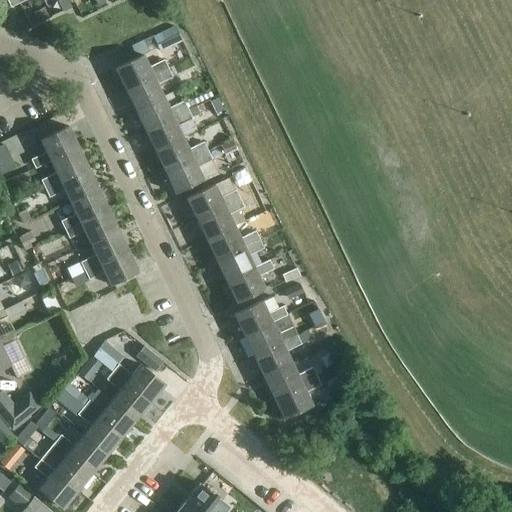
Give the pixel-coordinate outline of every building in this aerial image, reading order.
[(19,4),(16,0),(6,0),(10,8),(19,4)] [(43,8),(32,13),(37,24),(47,20),(43,8)] [(152,37),(157,48),(159,52),(182,41),(174,26),(152,37)] [(157,48),(152,37),(151,36),(130,46),(136,58),(142,55),(157,48)] [(142,55),(136,58),(114,69),(124,90),(167,69),(163,61),(148,68),(142,55)] [(167,69),(124,90),(134,111),(162,97),(156,85),(171,78),(167,69)] [(162,97),(134,111),(144,131),(187,110),(183,102),(168,109),(162,97)] [(215,113),(223,109),(217,97),(209,101),(215,113)] [(191,119),(187,110),(144,131),(154,152),(182,138),(176,126),(191,119)] [(196,139),(215,135),(213,124),(194,128),(196,139)] [(30,160),(33,166),(34,169),(49,162),(78,148),(68,127),(39,140),(45,153),(30,160)] [(182,138),(154,152),(164,172),(207,151),(203,143),(188,150),(182,138)] [(237,149),(232,139),(221,144),(226,154),(237,149)] [(0,175),(0,176),(15,168),(4,144),(0,146),(0,175)] [(78,148),(49,162),(55,173),(40,181),(44,189),(88,168),(78,148)] [(207,151),(164,172),(174,193),(202,179),(196,167),(211,160),(207,151)] [(97,189),(88,168),(44,189),(48,198),(63,191),(69,203),(97,189)] [(195,220),(239,199),(235,190),(220,197),(214,185),(185,199),(195,220)] [(97,189),(69,203),(75,214),(60,222),(64,230),(107,209),(97,189)] [(239,199),(195,220),(205,240),(234,226),(228,215),(243,207),(239,199)] [(25,209),(17,213),(23,225),(30,221),(25,209)] [(107,209),(64,230),(68,239),(83,232),(89,244),(117,230),(107,209)] [(234,226),(205,240),(215,261),(258,240),(254,231),(239,238),(234,226)] [(117,230),(89,244),(95,256),(80,263),(84,271),(127,250),(117,230)] [(258,240),(215,261),(225,281),(253,268),(248,256),(263,248),(258,240)] [(127,250),(84,271),(88,280),(103,273),(109,285),(137,271),(127,250)] [(268,260),(253,268),(225,281),(235,302),(264,289),(258,276),(273,269),(268,260)] [(58,268),(43,277),(50,287),(64,277),(58,268)] [(18,289),(29,284),(24,272),(12,277),(18,289)] [(298,284),(283,291),(287,300),(302,294),(298,284)] [(271,296),(261,301),(233,315),(243,336),(271,322),(286,315),(282,306),(277,309),(271,296)] [(314,327),(324,322),(319,311),(309,316),(314,327)] [(277,334),(271,322),(243,336),(252,356),(304,332),(307,330),(303,322),(277,334)] [(13,331),(0,336),(0,369),(9,365),(0,347),(17,339),(13,331)] [(304,332),(252,356),(262,377),(291,363),(285,351),(300,344),(308,340),(304,332)] [(154,370),(162,361),(143,346),(135,355),(154,370)] [(66,358),(68,363),(77,358),(72,349),(67,351),(66,358)] [(92,356),(91,356),(77,374),(87,382),(101,364),(92,356)] [(363,377),(354,359),(335,368),(343,386),(363,377)] [(297,375),(291,363),(262,377),(272,397),(316,377),(311,368),(297,375)] [(149,403),(164,384),(139,364),(131,375),(118,365),(112,372),(149,403)] [(149,403),(112,372),(106,379),(118,390),(110,400),(134,420),(149,403)] [(320,385),(316,377),(272,397),(282,419),(311,405),(305,392),(320,385)] [(12,404),(0,390),(0,389),(0,418),(10,430),(11,430),(12,431),(30,417),(29,415),(39,407),(27,392),(12,404)] [(89,400),(83,407),(120,438),(134,420),(110,400),(102,410),(89,400)] [(120,438),(83,407),(77,415),(90,425),(81,435),(106,455),(120,438)] [(0,440),(5,447),(15,438),(0,420),(0,440)] [(295,437),(306,432),(301,420),(289,425),(295,437)] [(60,435),(54,443),(91,473),(106,455),(81,435),(73,446),(60,435)] [(91,473),(54,443),(48,450),(61,460),(52,471),(77,491),(91,473)] [(77,491),(52,471),(40,460),(34,468),(46,478),(38,489),(62,509),(77,491)] [(198,483),(184,500),(199,511),(221,511),(226,506),(198,483)] [(5,498),(19,508),(29,494),(16,484),(5,498)] [(19,511),(50,511),(32,496),(19,511)] [(199,511),(184,500),(174,511),(199,511)]
